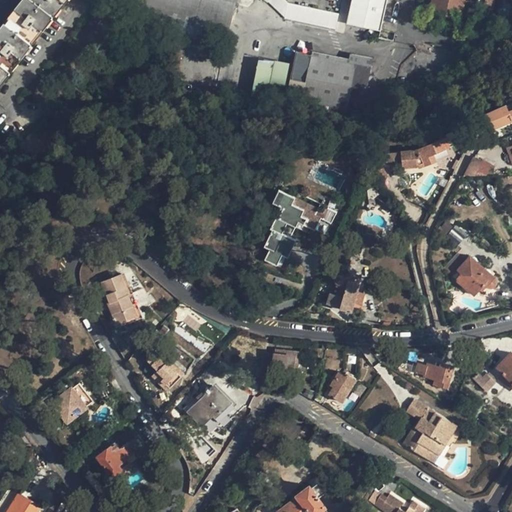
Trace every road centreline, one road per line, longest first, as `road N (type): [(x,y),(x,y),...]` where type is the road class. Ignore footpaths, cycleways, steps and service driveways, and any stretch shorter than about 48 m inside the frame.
road 1 (residential): [(162,511),(180,480),(175,458),(71,285),(76,248),(119,240),(184,295),(282,329),(421,337),(511,321)]
road 2 (residential): [(472,511),(294,395),(279,394),(193,511)]
road 3 (residential): [(0,393),(97,511)]
road 4 (residential): [(80,0),(0,106)]
road 5 (residential): [(411,0),(413,23),(436,36),(511,36)]
